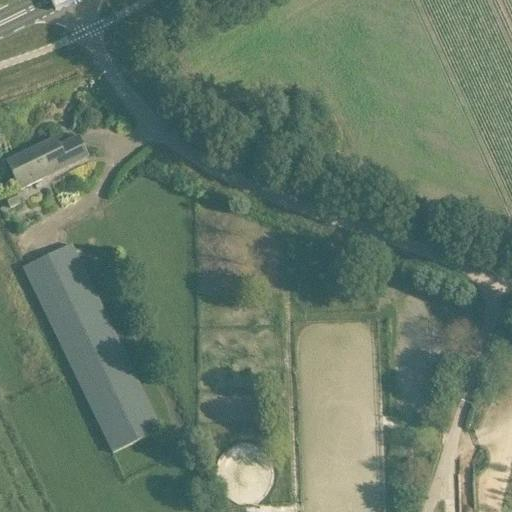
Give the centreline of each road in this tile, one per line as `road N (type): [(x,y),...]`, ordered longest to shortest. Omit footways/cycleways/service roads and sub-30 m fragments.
road 1 (unclassified): [(511,283),(248,187),(173,148),(121,89),(67,0)]
road 2 (unknown): [(496,277),(444,463)]
